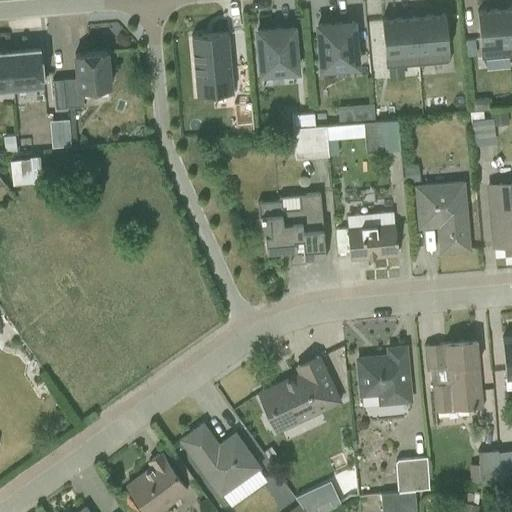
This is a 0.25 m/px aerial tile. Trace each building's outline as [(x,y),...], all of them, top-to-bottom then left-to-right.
[(511,53),(508,6),(476,9),(480,56),(511,53)] [(416,62),(448,59),(444,12),(412,15),(416,62)] [(416,62),(412,15),(380,17),(385,65),(416,62)] [(320,69),(356,66),(352,20),(316,23),(320,69)] [(260,75),(296,72),(291,25),(256,28),(260,75)] [(196,94),(232,90),(226,31),(190,34),(196,94)] [(13,87),(42,85),(39,48),(10,50),(13,87)] [(0,88),(13,87),(10,50),(0,50),(0,88)] [(81,88),(109,85),(106,50),(74,53),(76,76),(52,78),(54,106),(82,104),(81,88)] [(472,109),(481,108),(487,108),(485,95),(471,96),(472,109)] [(337,121),(373,118),(371,101),(335,104),(337,121)] [(482,117),(481,108),(472,109),(469,109),(472,143),(493,141),(492,123),(506,121),(505,106),(489,108),(489,116),(482,117)] [(398,116),(373,118),(337,121),(324,123),(326,153),(336,152),(335,136),(363,133),(364,149),(401,146),(398,116)] [(294,155),(326,153),(324,123),(292,125),(294,155)] [(12,184),(41,181),(41,179),(49,178),(48,165),(40,166),(39,155),(28,156),(29,157),(9,159),(12,184)] [(404,180),(419,179),(417,161),(402,163),(404,180)] [(441,249),(468,247),(462,177),(412,181),(416,226),(438,225),(441,249)] [(490,245),(511,242),(511,178),(485,181),(490,245)] [(302,258),(324,257),(319,190),(278,193),(278,198),(256,200),(259,235),(263,235),(265,253),(295,250),(294,246),(301,245),(302,258)] [(348,257),(396,253),(393,221),(346,224),(348,257)] [(511,334),(501,335),(505,387),(511,386),(511,334)] [(434,410),(481,406),(475,338),(423,342),(425,366),(428,365),(430,383),(431,383),(434,410)] [(377,403),(409,400),(404,344),(387,346),(388,353),(356,356),(359,394),(376,392),(377,403)] [(276,430),(339,401),(317,354),(295,364),(298,371),(257,390),(276,430)] [(179,437),(220,494),(221,493),(230,504),(265,479),(257,467),(260,465),(235,429),(216,442),(202,421),(179,437)] [(468,483),(499,479),(496,449),(496,447),(476,449),(477,460),(467,462),(468,483)] [(511,447),(496,449),(499,479),(511,478),(511,447)] [(146,511),(154,511),(187,489),(160,450),(148,459),(151,464),(126,482),(133,494),(133,496),(138,503),(139,502),(146,511)] [(396,489),(415,488),(427,486),(424,454),(396,456),(393,459),(396,489)] [(416,511),(415,488),(396,489),(379,490),(381,511),(416,511)] [(458,511),(477,511),(479,503),(476,502),(477,492),(466,491),(465,499),(461,499),(458,511)] [(282,511),(305,511),(298,501),(282,511)]
